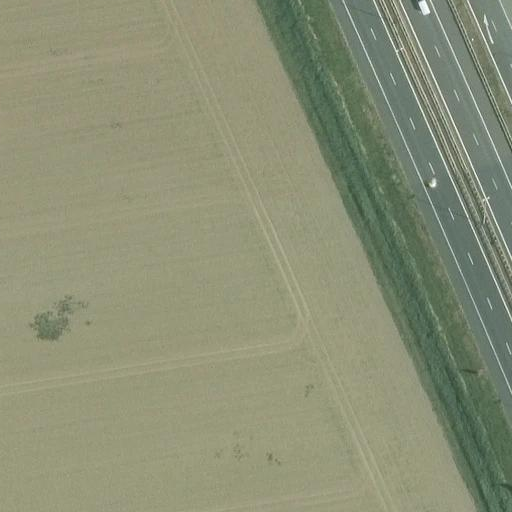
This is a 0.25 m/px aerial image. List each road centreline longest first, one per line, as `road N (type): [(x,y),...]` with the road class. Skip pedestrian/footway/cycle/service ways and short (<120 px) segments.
road 1 (motorway): [(355,0),(511,359)]
road 2 (motorway): [(511,225),(412,0)]
